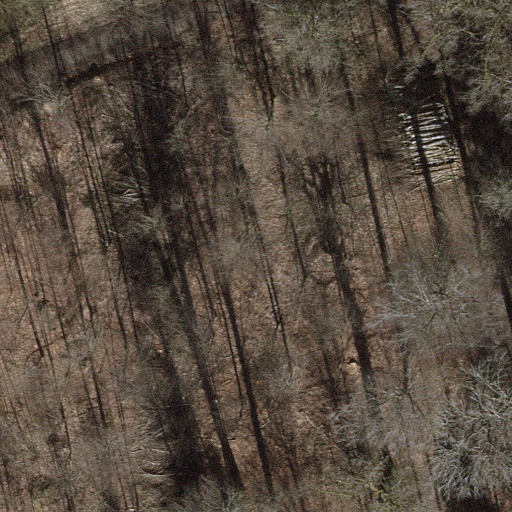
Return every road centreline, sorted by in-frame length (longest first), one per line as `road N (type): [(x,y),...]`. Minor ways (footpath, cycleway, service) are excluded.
road 1 (track): [(0,87),(134,25),(243,0)]
road 2 (track): [(401,511),(483,408),(511,286)]
road 3 (track): [(511,206),(460,0)]
